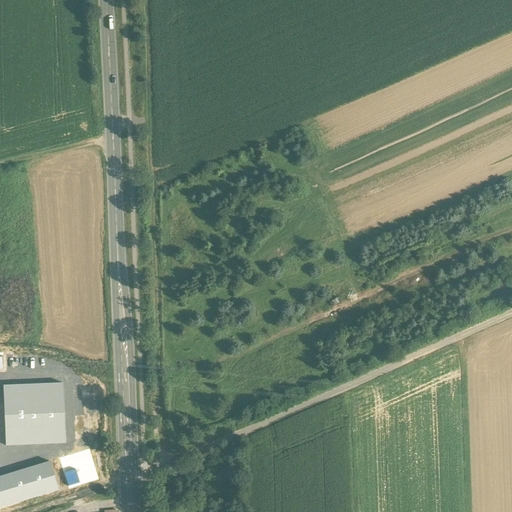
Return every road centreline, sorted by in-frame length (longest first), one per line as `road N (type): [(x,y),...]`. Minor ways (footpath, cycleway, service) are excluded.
road 1 (track): [(31,511),(157,472),(511,319)]
road 2 (secondary): [(129,511),(105,0)]
road 3 (track): [(475,511),(463,337)]
